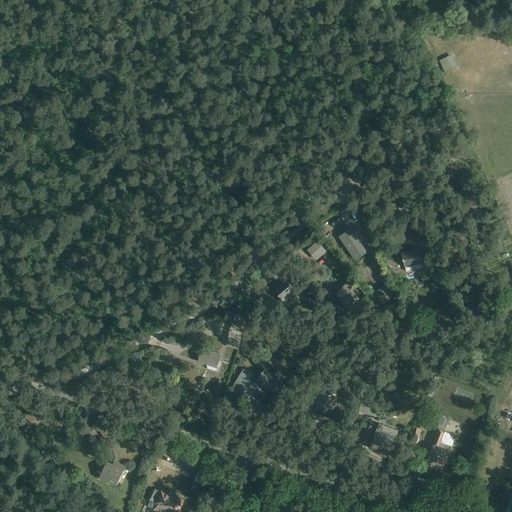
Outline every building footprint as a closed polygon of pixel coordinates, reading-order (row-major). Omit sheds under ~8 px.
[(444,73),(457,67),(452,55),(439,61),(444,73)] [(465,193),(480,186),(472,170),(458,177),(465,193)] [(355,261),(368,252),(361,242),(362,241),(352,227),(338,237),(355,261)] [(327,251),(318,241),(308,250),(317,260),(327,251)] [(406,272),(423,268),(418,248),(401,252),(406,272)] [(473,281),(490,272),(486,264),(469,272),(473,281)] [(495,279),(490,281),(498,303),(503,302),(495,279)] [(285,304),(298,293),(289,282),(276,293),(285,304)] [(347,309),(360,300),(347,283),(335,293),(347,309)] [(357,286),(367,298),(371,295),(361,283),(357,286)] [(375,292),(382,305),(394,298),(387,285),(375,292)] [(373,303),(367,305),(370,316),(376,315),(373,303)] [(449,304),(425,315),(434,333),(457,323),(449,304)] [(234,317),(226,344),(238,348),(247,321),(234,317)] [(435,345),(429,332),(419,336),(426,349),(435,345)] [(199,361),(217,366),(221,355),(202,349),(199,361)] [(131,374),(139,370),(135,361),(126,365),(131,374)] [(245,365),(231,390),(241,397),(254,376),(250,373),(252,369),(245,365)] [(265,387),(274,395),(287,378),(278,371),(273,376),(265,369),(252,384),(261,392),(265,387)] [(351,380),(363,381),(365,373),(352,372),(351,380)] [(315,409),(332,414),(338,397),(320,391),(315,409)] [(360,412),(375,417),(378,405),(363,400),(360,412)] [(35,426),(48,413),(39,404),(26,417),(35,426)] [(53,404),(49,413),(73,424),(77,415),(53,404)] [(426,465),(443,470),(452,440),(449,434),(445,432),(449,419),(446,418),(447,416),(429,411),(428,414),(426,413),(422,422),(424,423),(424,424),(439,430),(433,445),(426,465)] [(100,423),(98,429),(104,438),(114,442),(119,431),(100,423)] [(369,448),(391,455),(399,431),(377,424),(369,448)] [(423,427),(418,425),(406,458),(414,461),(416,455),(413,454),(423,427)] [(98,478),(116,487),(126,466),(114,461),(113,464),(107,461),(98,478)] [(209,473),(198,469),(194,481),(205,485),(209,473)] [(147,507),(158,511),(178,511),(185,498),(175,493),(174,494),(170,492),(168,495),(155,489),(147,507)]
